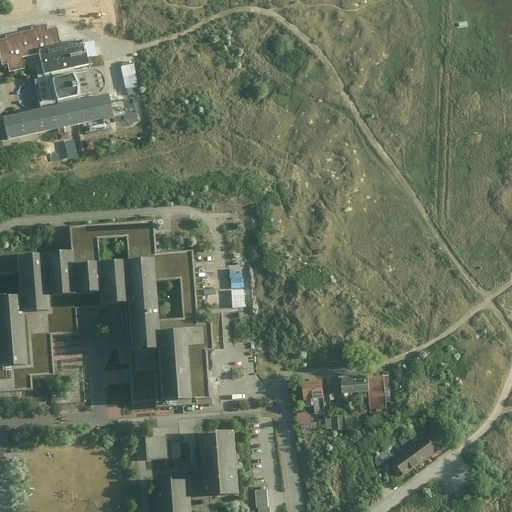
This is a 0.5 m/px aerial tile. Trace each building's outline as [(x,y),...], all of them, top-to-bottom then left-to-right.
[(78,100),(70,65),(86,61),(81,36),(60,41),(56,23),(44,26),(42,20),(30,22),(32,29),(0,36),(0,56),(1,62),(7,61),(8,67),(24,64),(21,55),(38,51),(40,63),(34,64),(42,104),(0,113),(0,120),(4,139),(109,116),(111,123),(136,117),(132,97),(107,103),(105,94),(78,100)] [(133,61),(119,64),(123,86),(137,83),(133,61)] [(73,139),(64,141),(68,157),(77,155),(73,139)] [(151,252),(150,219),(67,223),(68,257),(15,259),(14,252),(0,252),(0,388),(28,388),(28,376),(50,375),(49,331),(74,330),(73,306),(124,304),(128,403),(162,401),(162,409),(189,408),(189,402),(204,401),(202,348),(209,348),(208,321),(193,321),(190,250),(151,252)] [(344,392),(369,390),(368,375),(343,376),(344,392)] [(325,397),(324,380),(303,382),(305,399),(325,397)] [(313,422),(313,412),(300,412),(301,423),(313,422)] [(335,416),(335,430),(346,429),(346,416),(335,416)] [(348,427),(360,426),(360,416),(348,416),(348,427)] [(167,459),(165,441),(178,439),(177,426),(153,429),(153,437),(145,438),(147,460),(167,459)] [(197,431),(200,490),(238,489),(234,429),(197,431)] [(402,475),(434,452),(424,437),(391,460),(402,475)] [(191,511),(189,476),(151,478),(153,511),(191,511)] [(255,491),(256,508),(259,508),(268,507),(267,490),(255,491)]
